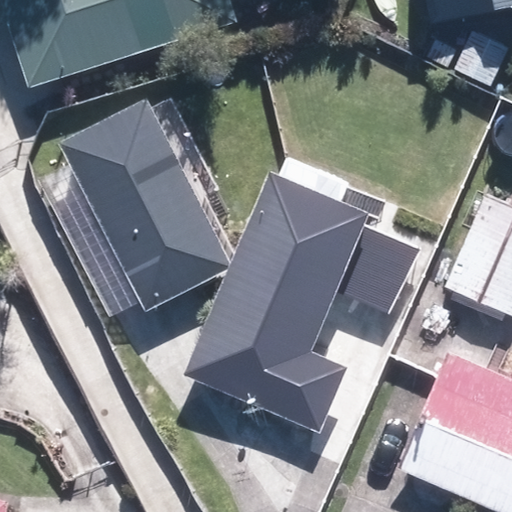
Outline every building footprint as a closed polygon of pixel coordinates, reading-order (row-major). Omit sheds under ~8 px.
[(0,0),(0,26),(20,21),(35,79),(180,41),(174,17),(205,9),(203,0),(0,0)] [(511,0),(435,0),(440,21),(511,7),(511,0)] [(156,94),(66,138),(149,305),(239,261),(156,94)] [(375,207),(286,168),(196,373),(324,428),(353,362),(321,348),(346,291),(393,311),(421,247),(368,224),(375,207)] [(511,228),(480,213),(447,282),(511,312),(511,228)] [(509,511),(511,511),(511,370),(453,346),(402,468),(509,511)] [(0,511),(6,511),(8,498),(0,496),(0,511)]
